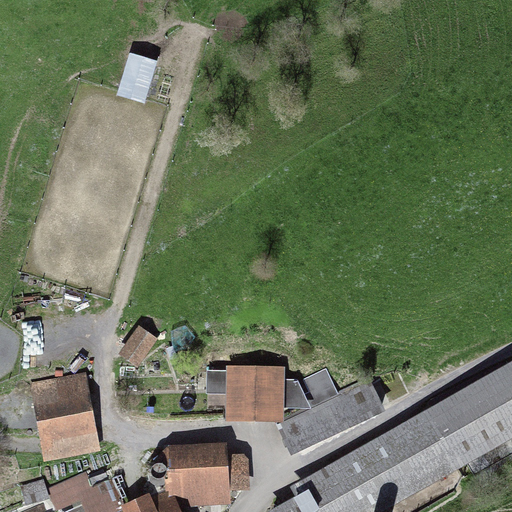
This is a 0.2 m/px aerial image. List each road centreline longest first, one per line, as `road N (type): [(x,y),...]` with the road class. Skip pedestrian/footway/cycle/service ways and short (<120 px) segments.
road 1 (track): [(0,466),(50,469),(122,454),(151,426),(237,433),(274,449),(284,492)]
road 2 (unclassified): [(251,511),(511,356)]
